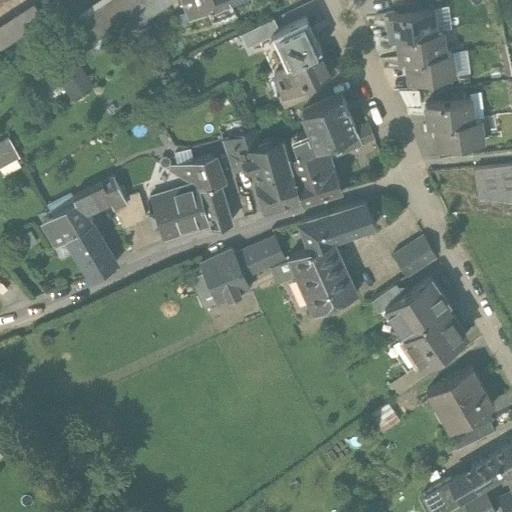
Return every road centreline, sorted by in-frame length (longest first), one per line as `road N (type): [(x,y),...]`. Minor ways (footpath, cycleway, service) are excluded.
road 1 (residential): [(0,326),(191,243),(414,172)]
road 2 (residential): [(511,373),(428,220),(414,172)]
road 3 (residential): [(414,172),(364,49),(326,0)]
